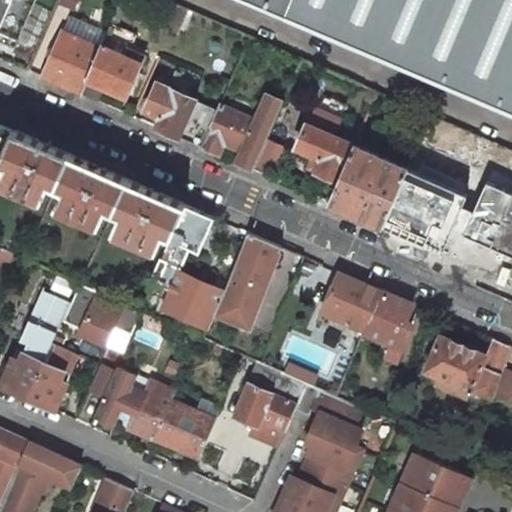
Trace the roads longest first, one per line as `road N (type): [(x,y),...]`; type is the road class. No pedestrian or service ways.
road 1 (residential): [(0,88),(511,313)]
road 2 (residential): [(0,406),(236,511)]
